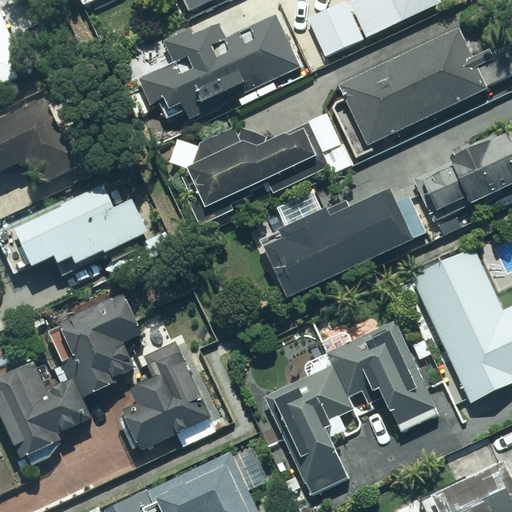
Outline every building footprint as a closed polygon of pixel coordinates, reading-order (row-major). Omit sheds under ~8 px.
[(72,0),(77,11),(104,0),(72,0)] [(178,0),(187,18),(226,0),(178,0)] [(325,0),(329,9),(307,18),(324,59),(440,9),(435,0),(325,0)] [(0,15),(0,90),(29,77),(0,15)] [(225,39),(217,20),(130,59),(163,132),(300,70),(275,16),(225,39)] [(484,91),(511,78),(511,61),(510,56),(495,62),(490,50),(470,59),(458,32),(336,87),(364,149),(486,95),(484,91)] [(0,177),(22,167),(32,188),(65,171),(34,109),(0,126),(0,177)] [(311,127),(255,152),(237,148),(180,174),(188,192),(181,195),(197,230),(330,169),(311,127)] [(428,218),(463,202),(466,210),(511,188),(511,132),(410,180),(428,218)] [(0,235),(0,245),(13,277),(50,262),(53,269),(69,262),(72,270),(145,239),(126,207),(110,214),(100,193),(0,235)] [(348,214),(344,206),(255,249),(282,305),(407,244),(384,196),(348,214)] [(511,306),(500,311),(474,253),(410,282),(466,408),(511,387),(511,306)] [(66,384),(47,394),(45,396),(33,373),(25,377),(21,371),(0,382),(0,431),(24,478),(69,455),(61,439),(94,422),(87,408),(138,381),(123,351),(141,341),(118,297),(53,331),(65,353),(53,359),(66,384)] [(401,435),(441,416),(395,322),(324,358),(330,369),(263,402),(275,427),(270,429),(304,499),(350,477),(335,447),(365,432),(359,419),(386,406),(401,435)] [(177,345),(141,361),(151,383),(127,394),(133,408),(115,416),(132,455),(210,421),(177,345)] [(240,511),(235,500),(266,486),(248,446),(101,511),(240,511)] [(430,511),(511,511),(511,492),(499,466),(426,503),(430,511)]
